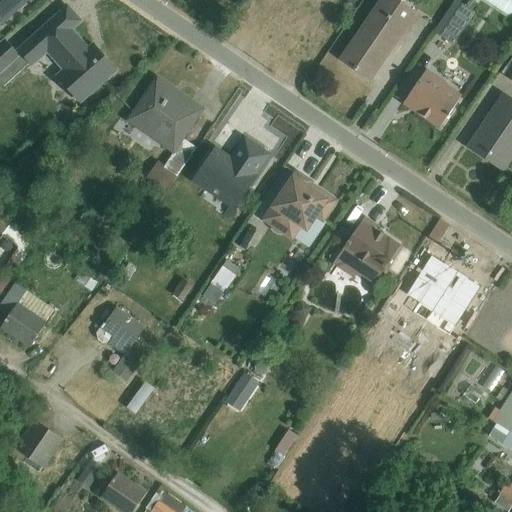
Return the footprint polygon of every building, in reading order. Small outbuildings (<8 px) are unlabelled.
[(0,0),(0,20),(4,25),(28,1),(29,0),(0,0)] [(404,30),(409,34),(420,16),(396,0),(382,0),(341,61),(370,80),(404,30)] [(454,0),(450,0),(430,31),(452,46),(475,13),(454,0)] [(511,0),(490,0),(511,15),(511,0)] [(88,50),(71,31),(81,23),(68,7),(17,53),(4,39),(0,42),(0,90),(2,91),(4,87),(29,65),(32,68),(48,55),(62,71),(56,77),(79,104),(116,71),(93,46),(88,50)] [(511,51),(509,56),(511,58),(511,59),(502,74),(504,76),(504,77),(511,82),(511,51)] [(404,104),(405,105),(408,101),(421,110),(418,114),(440,129),(462,97),(446,85),(447,84),(427,70),(404,104)] [(157,79),(127,123),(173,155),(165,167),(158,162),(147,178),(167,191),(196,149),(183,140),(203,111),(157,79)] [(503,171),(511,157),(511,99),(504,94),(468,148),(503,171)] [(223,216),(229,221),(236,213),(268,156),(246,141),(234,158),(217,147),(202,168),(196,164),(187,176),(193,181),(193,182),(229,208),(223,216)] [(274,208),(272,206),(262,221),(271,228),(272,229),(272,231),(274,232),(275,234),(277,235),(279,235),(281,236),(283,235),(292,242),(301,229),(307,233),(317,220),(321,223),(335,202),(320,192),(319,191),(318,191),(317,191),(315,192),(314,193),(307,188),(310,183),(297,174),(274,208)] [(0,212),(0,233),(18,248),(4,270),(7,272),(0,282),(0,293),(1,294),(33,246),(11,227),(13,225),(0,212)] [(365,218),(343,250),(381,276),(400,247),(376,230),(378,227),(365,218)] [(63,233),(56,245),(75,255),(93,268),(100,260),(81,244),(82,242),(71,235),(70,237),(63,233)] [(431,275),(446,285),(438,298),(446,303),(442,308),(443,309),(434,323),(425,338),(447,351),(457,336),(448,330),(455,318),(460,321),(480,290),(466,281),(476,266),(449,248),(431,275)] [(227,261),(203,297),(216,305),(240,270),(227,261)] [(97,283),(80,273),(75,281),(91,292),(97,283)] [(183,279),(172,296),(182,302),(193,286),(183,279)] [(30,348),(56,310),(15,284),(0,306),(0,310),(9,317),(1,328),(30,348)] [(385,347),(390,351),(397,340),(406,346),(419,326),(405,317),(416,299),(407,294),(409,291),(403,286),(361,352),(376,362),(385,347)] [(293,314),(305,321),(313,309),(301,302),(293,314)] [(116,308),(97,334),(98,341),(104,344),(110,343),(109,344),(125,356),(114,372),(127,382),(143,360),(130,351),(145,328),(116,308)] [(413,392),(438,352),(427,344),(401,385),(413,392)] [(266,358),(254,359),(255,373),(267,372),(266,358)] [(244,373),(225,403),(239,412),(258,382),(244,373)] [(463,396),(475,405),(482,395),(470,386),(463,396)] [(511,392),(492,422),(498,426),(494,433),(511,444),(511,392)] [(199,403),(187,418),(197,426),(208,410),(199,403)] [(15,406),(1,426),(12,434),(26,413),(15,406)] [(35,423),(17,451),(43,468),(62,441),(35,423)] [(89,490),(104,467),(92,459),(77,482),(89,490)] [(117,475),(100,499),(118,511),(133,511),(146,495),(117,475)] [(511,486),(507,483),(499,496),(511,504),(511,486)] [(157,494),(146,510),(148,511),(153,511),(163,498),(157,494)] [(153,511),(182,511),(185,508),(165,495),(163,498),(153,511)]
